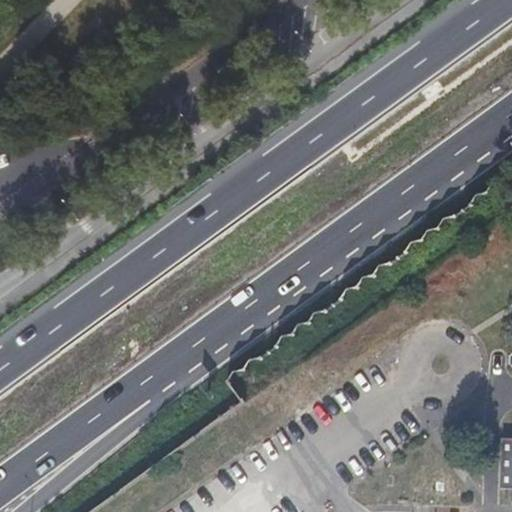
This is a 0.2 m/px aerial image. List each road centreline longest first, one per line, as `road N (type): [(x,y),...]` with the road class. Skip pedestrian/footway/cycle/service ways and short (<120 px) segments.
road 1 (motorway): [(507,0),(0,370)]
road 2 (motorway): [(140,384),(511,114)]
road 3 (motorway): [(32,511),(140,421),(140,384)]
road 4 (motorway): [(0,486),(140,384)]
